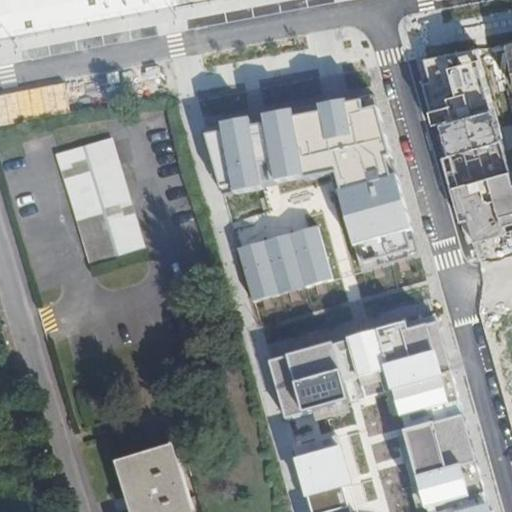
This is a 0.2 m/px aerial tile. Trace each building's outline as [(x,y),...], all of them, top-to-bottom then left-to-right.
[(486,48),(420,59),(439,129),(452,127),(505,114),(511,113),(506,92),(500,65),(491,67),(486,48)] [(289,79),(215,85),(217,110),(291,104),(289,79)] [(338,178),(394,166),(377,99),(322,111),(338,178)] [(338,178),(322,111),(289,117),(305,186),(338,178)] [(511,141),(505,114),(452,127),(463,172),(456,175),(460,189),(511,174),(511,141)] [(305,186),(289,117),(261,123),(277,192),(305,186)] [(277,192),(261,123),(230,130),(245,199),(277,192)] [(109,139),(57,154),(91,266),(143,252),(109,139)] [(358,246),(414,232),(394,166),(338,178),(358,246)] [(511,174),(460,189),(473,243),(511,230),(511,174)] [(373,293),(427,279),(414,232),(358,246),(373,293)] [(338,249),(316,254),(329,305),(351,298),(338,249)] [(316,254),(288,261),(302,313),(329,305),(316,254)] [(288,261),(258,269),(273,320),(302,313),(288,261)] [(448,362),(438,322),(367,340),(379,382),(448,362)] [(344,344),(314,355),(337,443),(368,434),(344,344)] [(314,355),(272,366),(297,454),(337,443),(314,355)] [(463,414),(448,362),(379,382),(395,434),(463,414)] [(479,473),(463,414),(395,434),(413,492),(479,473)] [(193,511),(174,447),(116,465),(129,511),(193,511)] [(488,511),(479,473),(413,492),(418,511),(488,511)] [(372,511),(362,476),(310,488),(316,511),(372,511)]
